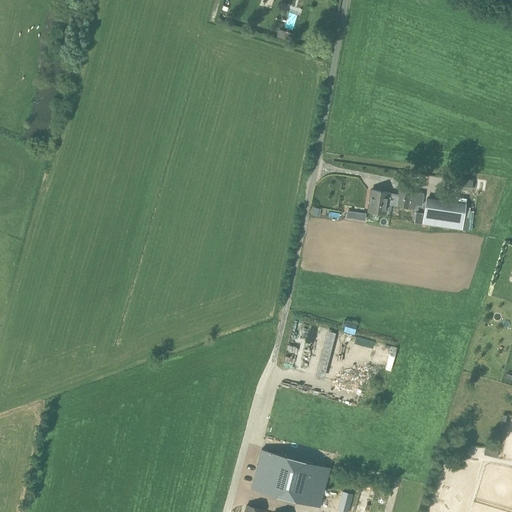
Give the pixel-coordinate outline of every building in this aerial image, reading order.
[(421,204),(423,193),(417,192),(417,191),(399,189),(398,194),(388,192),(389,191),(374,189),(373,193),(371,193),(370,202),(372,202),(371,210),(386,212),(387,203),(409,206),(410,202),(421,204)] [(426,199),(423,222),(462,229),(466,205),(426,199)] [(356,212),(355,219),(365,220),(366,213),(356,212)] [(493,318),(492,318),(488,335),(488,332),(481,360),(500,365),(504,365),(505,359),(505,356),(508,346),(507,342),(509,337),(503,335),(503,329),(505,321),(493,318)] [(297,355),(306,325),(293,321),(284,351),(297,355)] [(308,328),(307,336),(320,338),(321,330),(308,328)] [(319,507),(330,467),(261,449),(250,488),(319,507)] [(347,511),(352,493),(342,491),(337,511),(342,511),(347,511)]
